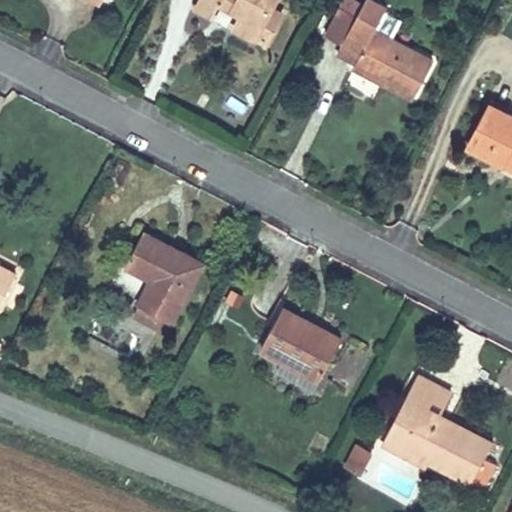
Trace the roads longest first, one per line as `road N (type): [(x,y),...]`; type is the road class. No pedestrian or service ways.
road 1 (unclassified): [(0,55),(511,317)]
road 2 (tertiary): [(0,405),(262,511)]
